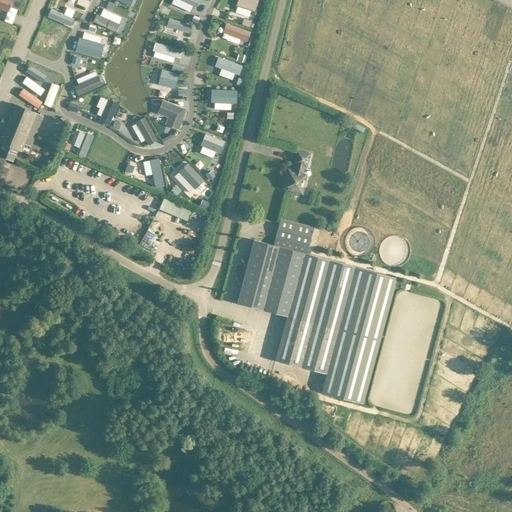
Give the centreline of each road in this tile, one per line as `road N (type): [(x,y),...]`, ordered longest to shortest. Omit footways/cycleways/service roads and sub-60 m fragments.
road 1 (unclassified): [(411,511),(212,362),(202,344),(201,296)]
road 2 (unclassified): [(201,296),(217,261),(282,0)]
road 3 (unclassified): [(201,296),(0,192)]
